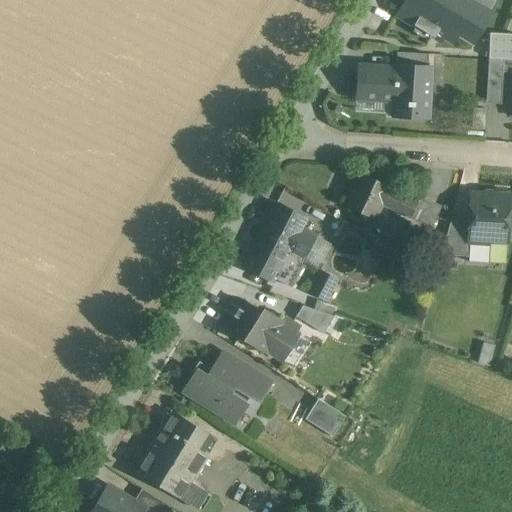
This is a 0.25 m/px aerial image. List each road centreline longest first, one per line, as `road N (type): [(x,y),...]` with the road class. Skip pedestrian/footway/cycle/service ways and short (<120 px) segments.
road 1 (unclassified): [(60,511),(293,136)]
road 2 (residential): [(293,136),(511,153)]
road 3 (unclassified): [(293,136),(369,0)]
